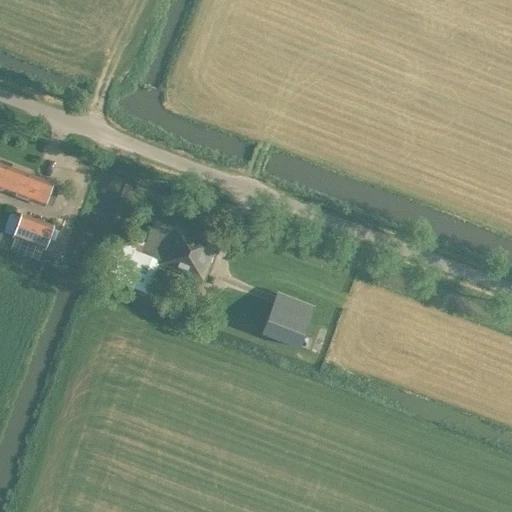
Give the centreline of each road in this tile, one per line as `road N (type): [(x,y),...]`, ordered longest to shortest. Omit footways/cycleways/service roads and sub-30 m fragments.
road 1 (unclassified): [(511,289),(0,94)]
road 2 (track): [(143,0),(93,129)]
